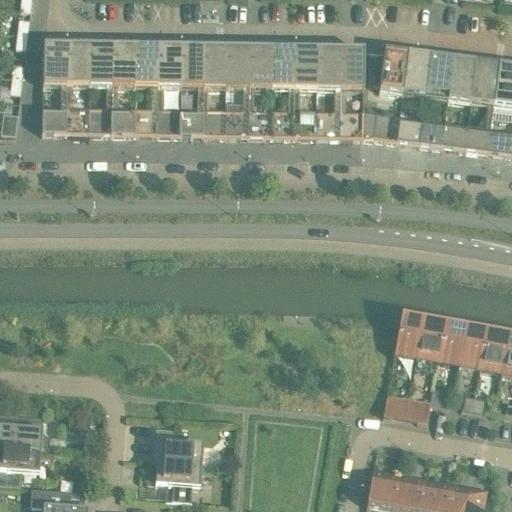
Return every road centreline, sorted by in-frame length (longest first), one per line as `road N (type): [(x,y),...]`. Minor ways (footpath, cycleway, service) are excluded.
road 1 (secondary): [(0,231),(317,233),(511,259)]
road 2 (residential): [(511,201),(354,184),(0,181)]
road 3 (secondary): [(511,227),(332,209),(0,208)]
road 4 (residential): [(511,53),(376,39),(84,34),(63,17),(61,0)]
road 5 (residential): [(108,511),(113,398),(3,381)]
road 6 (residential): [(346,511),(355,458),(374,437),(511,460)]
